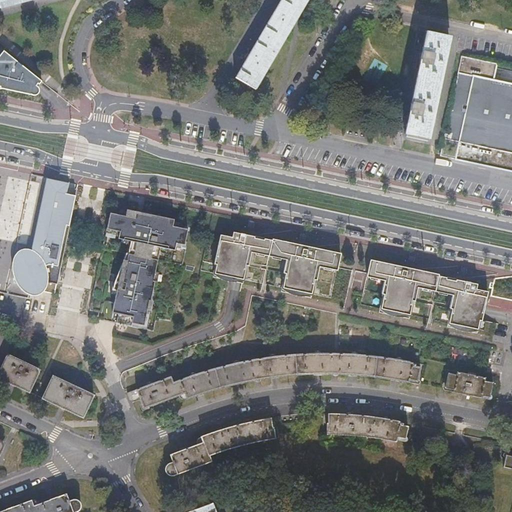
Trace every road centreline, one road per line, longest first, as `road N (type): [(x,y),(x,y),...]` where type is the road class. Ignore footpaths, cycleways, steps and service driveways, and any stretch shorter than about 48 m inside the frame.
road 1 (residential): [(92,453),(209,411),(285,395),(358,394),(511,424)]
road 2 (primary): [(96,171),(511,254)]
road 3 (primary): [(511,226),(101,133)]
road 4 (unclassified): [(511,183),(273,132)]
road 5 (residential): [(348,4),(511,39)]
road 6 (unclassified): [(348,4),(273,132)]
road 7 (residential): [(198,117),(268,0)]
road 8 (unclassified): [(113,0),(86,23),(75,58),(105,106)]
